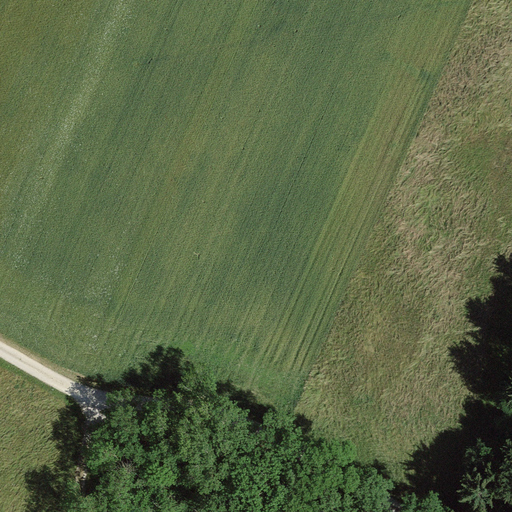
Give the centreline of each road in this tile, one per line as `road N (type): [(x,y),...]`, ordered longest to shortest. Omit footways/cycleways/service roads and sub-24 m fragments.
road 1 (unclassified): [(92,399),(373,511)]
road 2 (track): [(0,356),(92,399),(84,511)]
